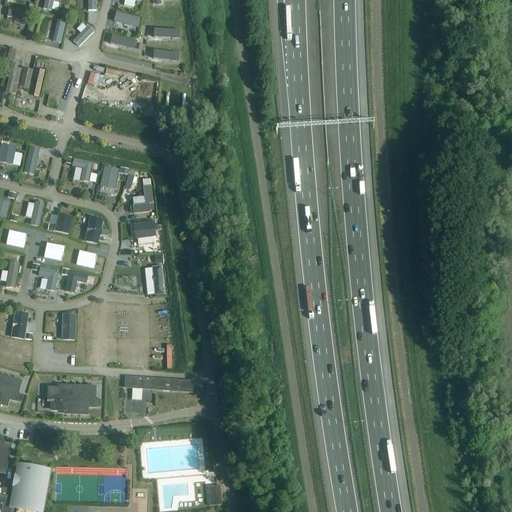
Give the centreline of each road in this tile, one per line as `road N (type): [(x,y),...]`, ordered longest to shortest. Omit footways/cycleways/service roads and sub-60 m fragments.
road 1 (motorway): [(293,0),(305,194),(346,511)]
road 2 (motorway): [(390,511),(359,274),(344,0)]
